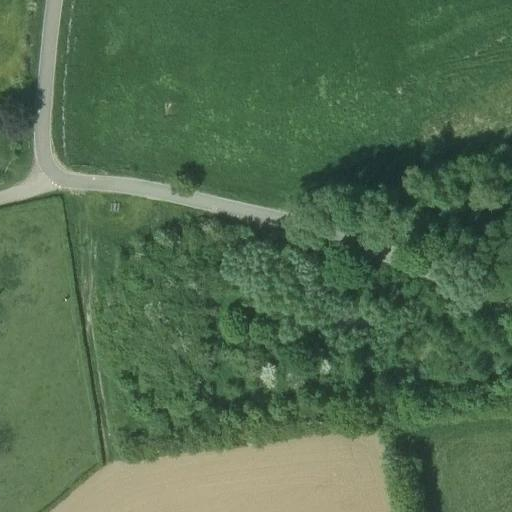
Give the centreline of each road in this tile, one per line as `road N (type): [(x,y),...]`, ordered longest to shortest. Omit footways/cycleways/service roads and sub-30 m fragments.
road 1 (unknown): [(113,442),(511,400)]
road 2 (track): [(64,186),(77,202),(119,464)]
